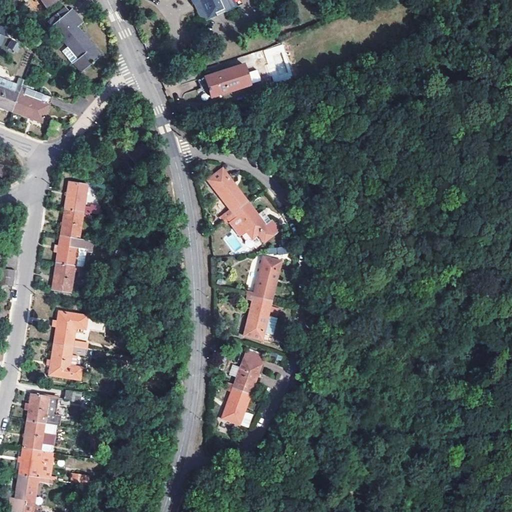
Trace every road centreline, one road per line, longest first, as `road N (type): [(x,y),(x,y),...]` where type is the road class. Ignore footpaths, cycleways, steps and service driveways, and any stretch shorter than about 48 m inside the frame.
road 1 (residential): [(172,154),(207,152),(264,176),(299,225),(307,271),(300,346),(256,436),(225,457),(179,457)]
road 2 (residential): [(179,457),(194,313),(186,210),(172,154)]
road 3 (residential): [(0,412),(41,179)]
road 4 (residential): [(139,70),(119,82),(41,179)]
